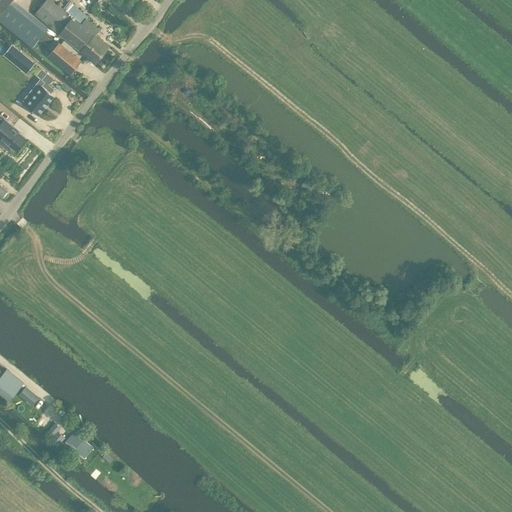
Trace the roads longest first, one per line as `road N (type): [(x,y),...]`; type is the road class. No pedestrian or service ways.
road 1 (track): [(326,511),(49,277),(41,259),(80,256),(101,235),(143,271)]
road 2 (track): [(511,293),(206,36),(165,38),(149,25)]
road 3 (unclassified): [(0,224),(169,0)]
road 4 (track): [(486,272),(397,379)]
